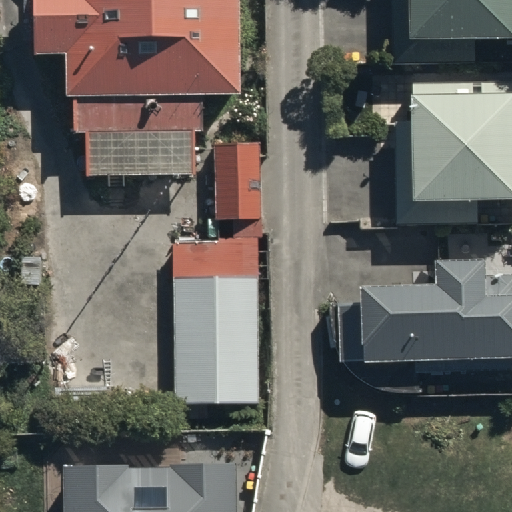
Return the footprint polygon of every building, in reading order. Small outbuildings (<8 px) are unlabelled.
[(200,92),(237,91),(235,0),(33,0),(35,51),(67,51),(68,96),(79,96),(80,131),(138,130),(138,156),(152,156),(152,129),(201,128),(200,92)] [(511,0),(390,0),(392,65),(476,64),(476,41),(511,40),(511,0)] [(511,81),(412,82),(412,201),(511,200),(511,81)] [(260,217),(259,144),(217,144),(217,218),(260,217)] [(415,362),(415,376),(511,374),(511,277),(481,278),(481,262),(436,263),(436,285),(358,286),(358,300),(338,300),(339,364),(415,362)] [(259,402),(258,277),(175,278),(176,402),(259,402)] [(108,386),(55,389),(56,420),(109,417),(108,386)] [(234,511),(234,461),(63,464),(63,511),(234,511)] [(509,511),(509,482),(434,483),(434,511),(509,511)]
